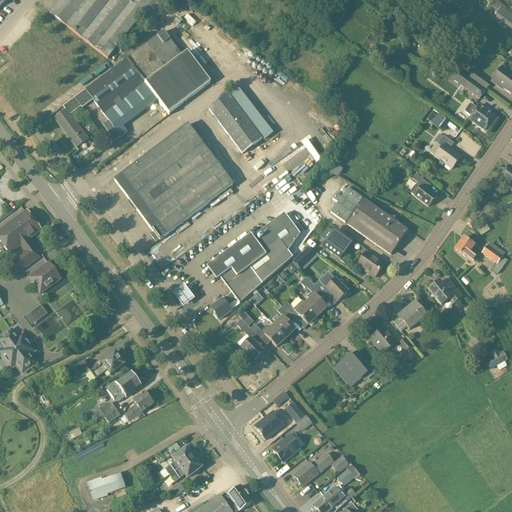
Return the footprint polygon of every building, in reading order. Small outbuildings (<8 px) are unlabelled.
[(0,0),(0,8),(8,0),(0,0)] [(60,0),(49,14),(107,60),(145,12),(157,21),(173,0),(60,0)] [(511,14),(496,3),(491,8),(497,13),(494,17),(511,31),(511,14)] [(178,16),(248,62),(255,51),(185,5),(178,16)] [(394,28),(390,28),(385,28),(385,34),(385,37),(394,37),(394,28)] [(126,61),(158,102),(168,115),(210,84),(187,53),(181,57),(164,33),(126,61)] [(158,102),(126,61),(126,60),(85,90),(85,91),(93,101),(121,139),(128,134),(123,128),(158,102)] [(511,75),(502,68),(491,82),(499,88),(499,87),(511,95),(511,93),(511,75)] [(474,72),(468,80),(485,92),(491,84),(474,72)] [(485,92),(468,80),(462,88),(479,100),(485,92)] [(242,156),(262,141),(228,95),(208,110),(242,156)] [(63,107),(66,111),(69,116),(81,108),(75,99),(63,107)] [(479,106),(468,120),(484,132),(495,118),(479,106)] [(87,140),(69,116),(66,111),(54,120),(76,149),(87,140)] [(450,123),(433,111),(428,119),(433,123),(431,126),(443,134),(450,123)] [(227,172),(224,175),(188,126),(114,182),(153,233),(149,236),(155,244),(159,241),(233,186),(229,182),(232,180),(227,172)] [(460,159),(449,151),(453,145),(443,137),(443,138),(439,135),(434,142),(436,144),(429,154),(435,158),(434,158),(451,171),(460,159)] [(511,169),(509,167),(498,180),(511,190),(511,169)] [(436,198),(422,187),(426,182),(417,176),(413,181),(418,185),(411,194),(414,197),(414,198),(428,208),(436,198)] [(411,180),(405,187),(411,191),(417,184),(411,180)] [(338,193),(342,197),(348,189),(344,186),(338,193)] [(349,208),(356,214),(348,226),(391,256),(408,232),(357,196),(349,208)] [(13,219),(25,213),(22,207),(10,214),(13,219)] [(41,259),(28,241),(41,232),(26,212),(0,231),(0,242),(10,255),(20,247),(24,252),(5,266),(14,278),(41,259)] [(254,241),(250,236),(206,268),(216,282),(220,279),(231,294),(222,301),(222,300),(210,309),(219,321),(231,312),(241,305),(241,304),(292,259),(288,253),(300,235),(284,215),(253,238),(254,239),(254,238),(254,241)] [(335,229),(322,248),(342,261),(355,242),(335,229)] [(478,260),(475,258),(469,254),(474,247),(463,239),(455,251),(475,265),(478,260)] [(497,276),(507,262),(486,246),(481,254),(495,264),(490,270),(497,276)] [(307,272),(318,255),(313,251),(301,268),(307,272)] [(366,253),(356,267),(374,279),(384,266),(366,253)] [(49,264),(32,276),(27,280),(34,289),(39,296),(44,292),(61,280),(49,264)] [(314,286),(325,298),(328,301),(333,297),(338,303),(348,294),(335,281),(326,289),(319,282),(314,287),(314,286)] [(439,283),(428,292),(441,307),(448,301),(452,305),(461,298),(448,283),(443,287),(439,283)] [(189,284),(176,293),(187,309),(199,301),(189,284)] [(309,301),(305,305),(317,318),(326,309),(320,302),(325,298),(314,286),(309,291),(312,294),(307,299),(309,301)] [(287,304),(282,308),(293,321),(294,320),(303,331),(308,327),(309,326),(310,327),(312,327),(317,322),(317,320),(316,319),(317,318),(305,305),(302,302),(293,311),(287,304)] [(414,303),(397,318),(409,331),(426,317),(414,303)] [(34,325),(50,314),(43,305),(27,316),(34,325)] [(282,319),(273,327),(286,340),(295,331),(289,325),(293,321),(282,308),(277,313),(282,319)] [(238,316),(249,327),(255,322),(244,310),(238,316)] [(248,328),(266,347),(271,343),(276,349),(286,340),(273,327),(269,331),(266,328),(261,332),(255,326),(250,330),(248,328)] [(241,349),(241,350),(240,352),(239,355),(240,357),(242,359),(245,360),(247,360),(250,358),(254,363),(263,353),(261,352),(266,347),(248,328),(243,332),(250,340),(241,349)] [(395,351),(392,348),(396,344),(384,329),(370,341),(382,356),(383,355),(386,358),(390,359),(394,356),(395,351)] [(17,339),(11,331),(0,339),(0,340),(6,348),(2,351),(2,353),(12,367),(14,367),(18,365),(24,373),(36,365),(30,356),(32,354),(20,337),(17,339)] [(412,348),(403,336),(401,338),(403,340),(398,344),(405,353),(412,348)] [(491,359),(489,360),(485,363),(490,371),(505,363),(497,349),(488,354),(491,359)] [(101,363),(101,364),(90,372),(96,380),(107,372),(110,376),(125,366),(115,353),(101,363)] [(374,374),(371,370),(360,358),(355,363),(350,357),(338,367),(353,385),(361,378),(365,382),(374,374)] [(87,369),(84,361),(74,366),(76,371),(73,372),(76,380),(85,376),(90,373),(87,369)] [(12,370),(15,377),(22,374),(19,367),(12,370)] [(384,373),(390,381),(395,378),(390,369),(384,373)] [(117,386),(118,387),(111,392),(119,403),(126,398),(126,399),(141,388),(131,376),(129,373),(115,384),(117,386)] [(385,376),(379,381),(384,387),(390,382),(385,376)] [(278,406),(291,399),(287,392),(274,399),(278,406)] [(133,402),(136,405),(128,411),(135,420),(143,414),(142,413),(154,405),(145,393),(133,402)] [(120,417),(111,404),(100,412),(109,424),(120,417)] [(301,413),(293,404),(285,410),(292,420),(301,413)] [(266,442),(284,427),(273,413),(254,428),(266,442)] [(309,427),(312,425),(306,417),(295,425),(299,430),(307,424),(309,427)] [(75,439),(82,436),(80,430),(72,434),(75,439)] [(283,464),(300,450),(290,437),(273,451),(283,464)] [(172,459),(175,463),(164,471),(169,477),(194,459),(191,455),(191,453),(190,451),(188,451),(187,449),(172,459)] [(326,455),(310,467),(308,464),(293,477),(302,489),(317,476),(318,477),(333,464),(326,455)] [(345,456),(332,467),(339,475),(352,465),(345,456)] [(194,459),(169,477),(174,484),(185,476),(187,479),(201,469),(200,467),(201,465),(199,463),(197,463),(194,459)] [(119,465),(111,468),(114,476),(122,473),(119,465)] [(360,477),(352,467),(337,479),(344,488),(354,480),(355,481),(360,477)] [(120,475),(102,481),(101,479),(86,484),(93,502),(108,497),(107,494),(125,488),(120,475)] [(173,499),(174,499),(184,491),(179,484),(169,492),(170,494),(167,495),(171,500),(173,499)] [(220,497),(198,511),(240,511),(252,504),(240,487),(228,496),(222,500),(220,497)] [(335,488),(325,496),(313,507),(317,511),(330,511),(335,508),(337,511),(355,496),(351,490),(342,497),(335,488)]
